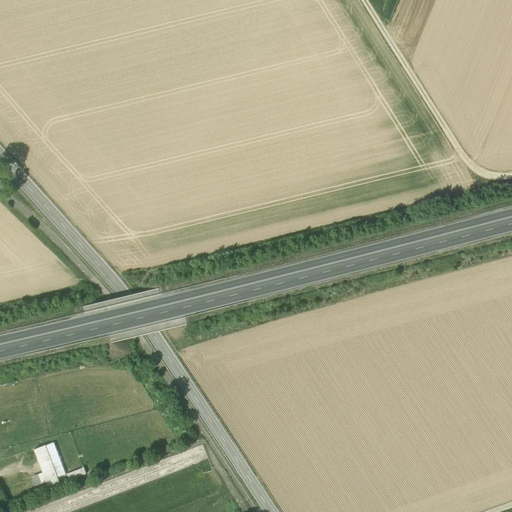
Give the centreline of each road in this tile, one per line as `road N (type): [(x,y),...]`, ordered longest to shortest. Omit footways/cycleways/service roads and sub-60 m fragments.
road 1 (trunk): [(511,220),(0,348)]
road 2 (tertiary): [(270,511),(113,280),(0,158)]
road 3 (track): [(511,178),(482,186),(361,0)]
